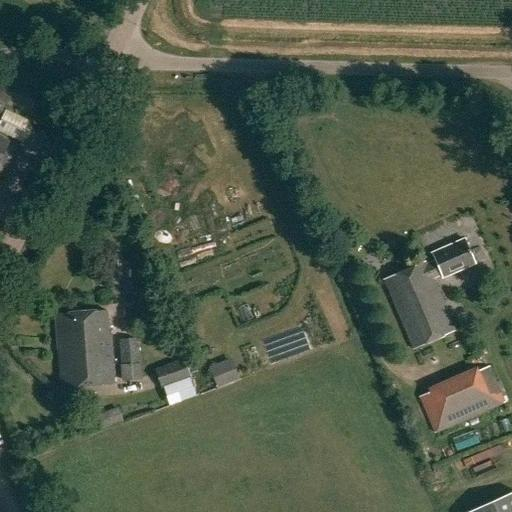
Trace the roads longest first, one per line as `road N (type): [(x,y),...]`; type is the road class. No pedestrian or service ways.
road 1 (unclassified): [(511,72),(107,59)]
road 2 (tertiary): [(0,258),(107,59)]
